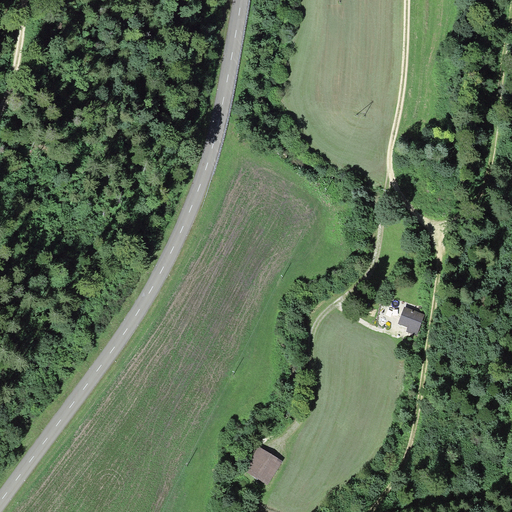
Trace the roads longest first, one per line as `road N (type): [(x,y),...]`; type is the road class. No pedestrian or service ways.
road 1 (secondary): [(0,501),(127,327),(189,209),(217,124),(240,0)]
road 2 (track): [(369,511),(405,458),(435,265),(432,241),(388,170),(405,0)]
road 3 (track): [(511,9),(492,156),(474,210),(460,230),(433,245)]
road 4 (track): [(298,421),(315,323),(372,263)]
